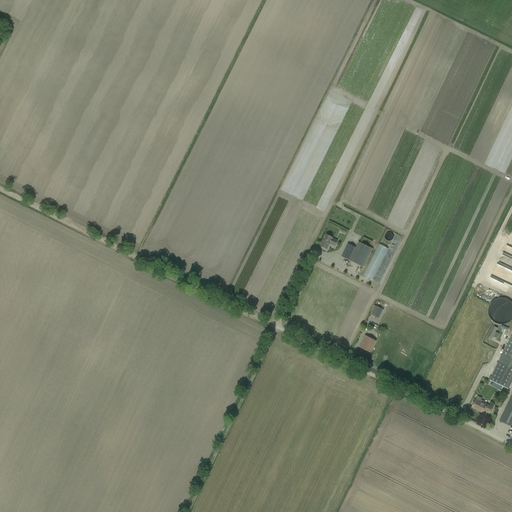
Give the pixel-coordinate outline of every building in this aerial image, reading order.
[(338,240),(332,238),(326,235),(321,246),(327,249),(329,245),(329,244),(334,247),(338,240)] [(341,257),(363,268),(372,249),(358,242),(356,248),(348,244),(341,257)] [(377,281),(391,249),(381,245),(368,277),(377,281)] [(286,272),(289,254),(278,252),(276,259),(280,260),(279,265),(278,265),(277,270),(286,272)] [(252,277),(245,289),(244,299),(248,296),(255,296),(261,285),(264,283),(267,283),(267,285),(269,287),(271,285),(272,283),(274,286),(273,287),(277,287),(278,284),(279,277),(269,277),(264,281),(266,277),(267,274),(266,274),(265,273),(265,270),(263,267),(262,270),(257,270),(257,274),(255,274),(252,277)] [(498,325),(511,323),(511,301),(507,302),(507,300),(493,301),(494,318),(497,318),(498,325)] [(370,315),(379,319),(383,310),(374,306),(370,315)] [(502,354),(489,380),(497,384),(501,386),(503,387),(508,389),(511,380),(511,335),(502,354)] [(370,353),(373,348),(376,341),(365,336),(362,343),(359,347),(370,353)] [(511,427),(511,395),(499,421),(511,427)] [(480,402),(482,398),(477,396),(472,408),(483,413),(484,411),(489,414),(493,407),(487,404),(487,405),(480,402)]
